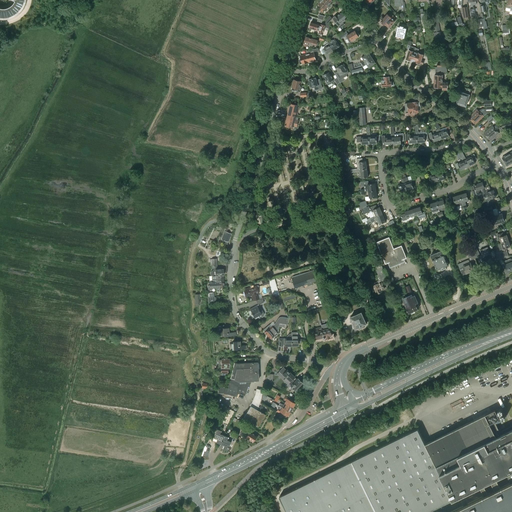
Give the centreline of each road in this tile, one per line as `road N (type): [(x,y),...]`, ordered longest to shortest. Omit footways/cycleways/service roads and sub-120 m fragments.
road 1 (residential): [(341,366),(269,353),(240,322),(229,271),(238,228)]
road 2 (primary): [(353,412),(511,335)]
road 3 (primary): [(511,330),(353,402)]
road 4 (primary): [(202,487),(353,412)]
road 5 (residential): [(496,165),(391,206),(379,153)]
road 6 (primary): [(344,407),(195,482)]
road 7 (track): [(200,349),(190,327),(190,263),(197,237),(216,220)]
road 8 (residential): [(474,136),(405,77),(377,39)]
road 9 (residential): [(395,335),(511,286)]
